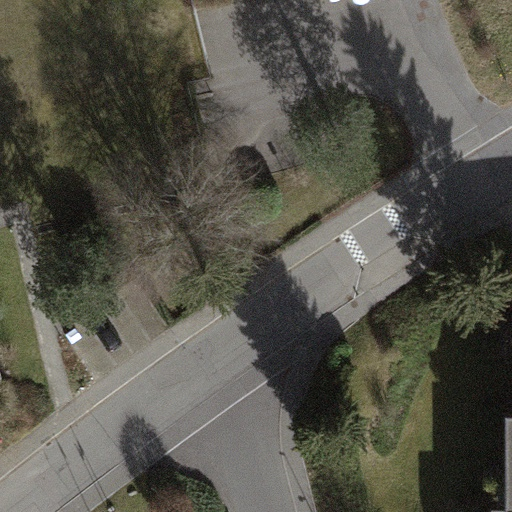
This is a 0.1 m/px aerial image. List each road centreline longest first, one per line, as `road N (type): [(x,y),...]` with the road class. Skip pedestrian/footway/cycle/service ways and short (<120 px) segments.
road 1 (residential): [(511,160),(188,375)]
road 2 (residential): [(188,375),(14,511)]
road 3 (residential): [(265,511),(234,434),(188,375)]
